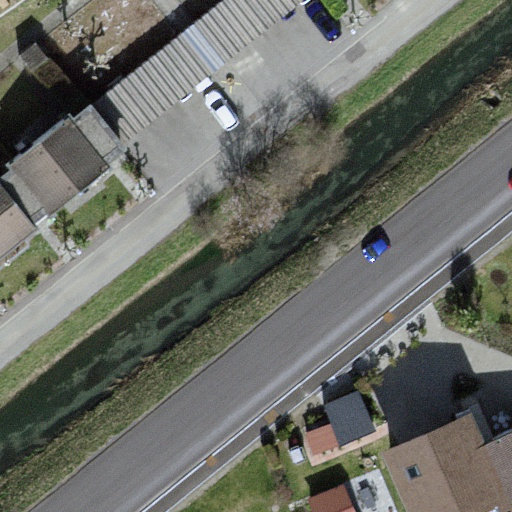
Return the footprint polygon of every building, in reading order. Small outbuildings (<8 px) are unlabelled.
[(216,0),(106,65),(133,110),(319,0),(216,0)] [(48,57),(35,40),(18,54),(31,71),(48,57)] [(68,117),(12,160),(51,210),(107,167),(68,117)] [(0,184),(0,250),(32,226),(0,184)] [(458,414),(371,451),(396,511),(465,511),(486,503),(489,511),(511,511),(511,428),(471,446),(458,414)]
